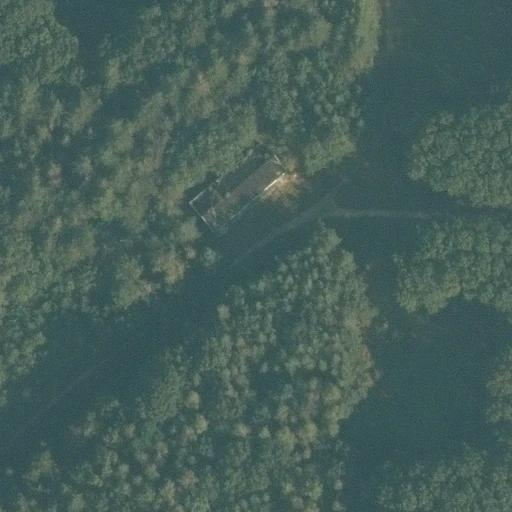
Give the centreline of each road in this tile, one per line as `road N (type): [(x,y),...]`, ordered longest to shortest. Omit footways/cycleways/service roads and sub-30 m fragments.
road 1 (track): [(0,456),(294,207),(511,220)]
road 2 (track): [(376,511),(388,298),(382,135)]
road 3 (track): [(392,0),(382,135),(294,207)]
